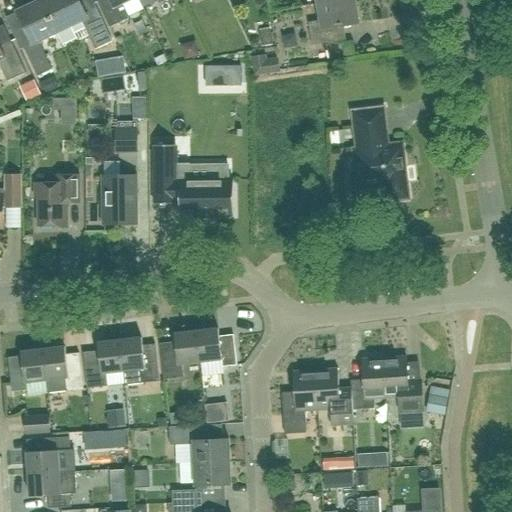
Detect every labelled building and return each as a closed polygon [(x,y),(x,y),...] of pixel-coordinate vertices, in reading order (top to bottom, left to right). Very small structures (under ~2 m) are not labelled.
[(77,0),(42,0),(41,1),(56,33),(81,21),(95,50),(111,42),(91,0),(79,0),(78,1),(77,0)] [(130,0),(97,0),(96,1),(109,28),(129,18),(122,4),(130,0)] [(353,0),(342,0),(317,4),(319,21),(307,23),(311,46),(337,42),(335,28),(358,24),(353,0)] [(38,41),(56,33),(41,1),(17,12),(24,26),(15,30),(37,77),(51,70),(38,41)] [(272,45),(269,28),(257,30),(260,47),(272,45)] [(0,65),(7,80),(25,72),(10,40),(0,44),(0,65)] [(353,59),(351,42),(340,43),(343,60),(353,59)] [(266,60),(265,55),(252,56),(254,75),(279,72),(277,58),(266,60)] [(130,56),(104,61),(108,77),(133,72),(130,56)] [(58,88),(53,76),(38,83),(43,94),(58,88)] [(39,95),(34,83),(25,87),(31,99),(39,95)] [(387,145),(383,108),(352,112),(355,138),(357,138),(359,149),(353,149),(358,190),(385,186),(387,202),(408,199),(401,144),(387,145)] [(120,129),(116,129),(115,152),(138,152),(138,130),(120,129)] [(174,145),(154,145),(154,177),(173,177),(173,200),(178,200),(178,216),(196,216),(196,220),(213,219),(213,215),(232,215),(232,181),(189,182),(189,164),(174,164),(174,145)] [(137,224),(136,175),(101,176),(102,225),(137,224)] [(20,208),(20,176),(5,176),(5,190),(0,189),(0,226),(2,227),(2,208),(20,208)] [(79,203),(79,176),(55,176),(55,184),(34,184),(34,198),(37,198),(37,226),(67,226),(67,203),(79,203)] [(195,332),(199,363),(220,360),(221,367),(236,366),(233,336),(218,337),(218,329),(195,332)] [(163,381),(183,378),(181,365),(199,363),(195,332),(173,334),(177,361),(166,363),(167,371),(162,371),(163,381)] [(119,341),(122,372),(124,385),(158,381),(154,344),(142,346),(141,338),(119,341)] [(119,372),(122,372),(119,341),(97,343),(98,351),(82,353),(87,389),(121,384),(119,372)] [(64,347),(42,350),(46,381),(47,394),(82,389),(78,353),(65,355),(64,347)] [(25,383),(46,381),(42,350),(20,352),(21,357),(8,359),(12,391),(26,390),(25,383)] [(383,358),(386,398),(398,397),(399,414),(421,413),(419,381),(407,382),(406,357),(383,358)] [(373,399),(386,398),(383,358),(361,360),(362,385),(350,385),(350,393),(351,410),(373,409),(373,399)] [(351,410),(350,393),(339,394),(337,369),(315,371),(317,411),(330,410),(330,419),(331,427),(353,425),(352,418),(351,410)] [(317,411),(315,371),(292,372),(294,397),(281,398),(284,435),(306,433),(304,411),(317,411)] [(428,395),(425,411),(443,414),(446,399),(428,395)] [(116,412),(120,428),(132,426),(128,409),(116,412)] [(226,424),(225,412),(209,412),(210,425),(226,424)] [(50,433),(49,416),(24,418),(25,434),(50,433)] [(193,462),(194,464),(229,462),(228,439),(207,440),(207,426),(185,427),(186,430),(175,430),(175,442),(182,441),(183,463),(193,462)] [(121,447),(120,433),(106,434),(107,448),(121,447)] [(27,475),(59,473),(58,460),(70,460),(69,437),(45,439),(46,451),(26,453),(27,475)] [(363,454),(363,468),(393,468),(393,454),(363,454)] [(360,458),(328,460),(329,472),(360,471),(360,458)] [(229,462),(194,464),(195,486),(230,485),(229,462)] [(59,473),(27,475),(29,497),(47,496),(48,509),(70,507),(69,494),(76,494),(75,472),(59,473)] [(294,492),(293,478),(280,478),(281,493),(294,492)] [(171,504),(196,502),(195,490),(171,491),(171,504)] [(356,500),(357,511),(376,511),(375,498),(356,500)] [(195,511),(196,502),(171,504),(168,504),(167,511),(195,511)]
